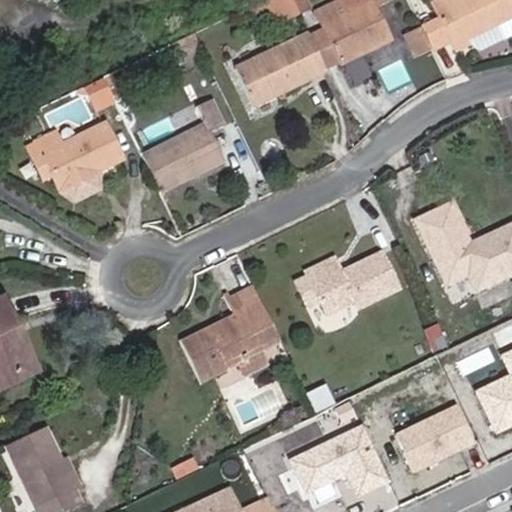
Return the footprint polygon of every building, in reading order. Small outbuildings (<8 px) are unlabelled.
[(287,0),(262,0),(259,1),(274,31),(297,20),(287,0)] [(287,0),(297,20),(309,13),(302,0),(287,0)] [(317,22),(335,61),(389,36),(372,0),(328,0),(310,8),(317,22)] [(511,2),(511,0),(444,0),(433,6),(435,10),(452,46),(453,49),(471,40),(468,35),(511,13),(511,2)] [(435,10),(415,20),(432,56),(452,46),(435,10)] [(248,112),(324,75),(306,37),(229,75),(248,112)] [(110,101),(99,80),(80,89),(91,110),(110,101)] [(145,170),(160,198),(224,166),(209,138),(224,131),(210,104),(194,112),(204,129),(140,160),(145,170)] [(56,192),(64,209),(128,178),(106,135),(61,156),(53,142),(31,152),(38,166),(42,164),(56,192)] [(44,198),(56,192),(42,164),(38,166),(31,152),(23,156),(44,198)] [(453,201),(413,218),(444,289),(470,278),(477,294),(511,278),(511,223),(471,241),(453,201)] [(309,273),(313,280),(320,291),(348,277),(338,258),(309,273)] [(320,291),(313,280),(298,287),(309,311),(324,304),(331,317),(359,304),(364,312),(405,292),(389,261),(350,281),(348,277),(320,291)] [(258,360),(282,348),(259,302),(247,308),(220,321),(226,337),(183,358),(199,388),(258,360)] [(6,333),(19,326),(8,304),(0,308),(0,388),(28,375),(6,333)] [(422,329),(432,354),(447,348),(438,323),(422,329)] [(41,368),(19,326),(6,333),(28,375),(41,368)] [(510,374),(474,391),(496,435),(511,427),(511,350),(501,356),(510,374)] [(459,404),(400,430),(417,468),(476,442),(459,404)] [(362,424),(288,459),(306,495),(349,475),(359,496),(390,482),(362,424)] [(36,511),(72,511),(83,507),(49,437),(8,457),(36,511)] [(242,511),(231,487),(177,511),(242,511)]
